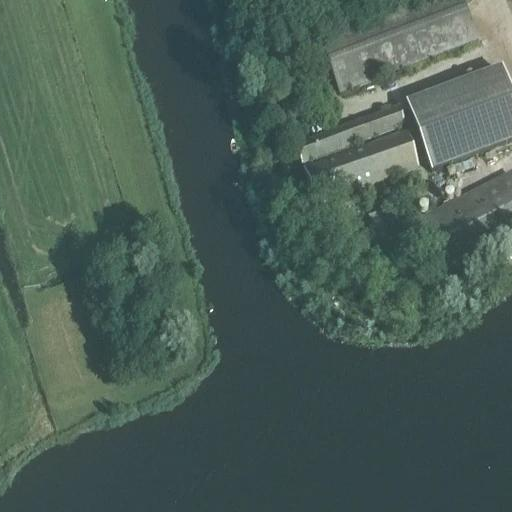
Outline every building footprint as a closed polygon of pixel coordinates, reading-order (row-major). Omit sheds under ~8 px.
[(401,0),(315,33),(339,96),(478,43),(461,0),(401,0)] [(500,73),(463,85),(405,106),(425,168),(461,156),(511,139),(511,106),(502,79),(500,73)] [(315,162),(317,166),(303,171),(315,207),(419,172),(406,135),(350,154),(348,150),(405,129),(397,108),(294,145),(302,166),(315,162)] [(411,224),(438,281),(511,242),(511,178),(510,174),(411,224)] [(380,213),(368,217),(372,232),(385,228),(380,213)]
